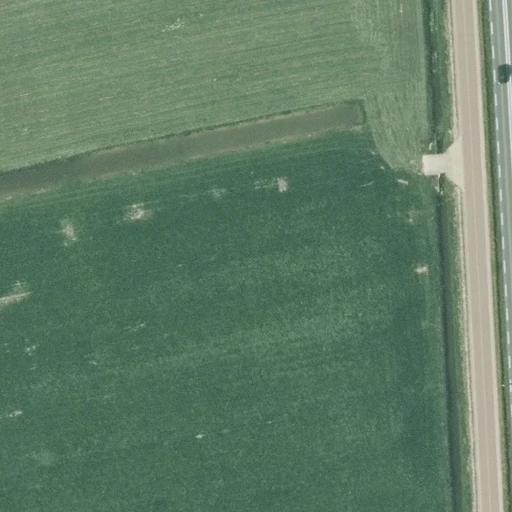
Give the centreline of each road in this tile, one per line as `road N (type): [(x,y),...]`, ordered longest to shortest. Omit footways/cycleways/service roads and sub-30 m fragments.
road 1 (unclassified): [(460,0),(490,511)]
road 2 (primary): [(511,154),(503,0)]
